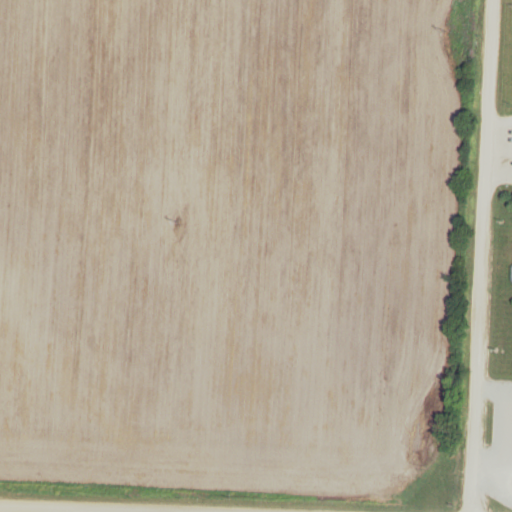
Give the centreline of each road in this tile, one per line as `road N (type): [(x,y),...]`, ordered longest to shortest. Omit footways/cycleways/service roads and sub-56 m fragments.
road 1 (residential): [(473,511),(493,0)]
road 2 (residential): [(0,507),(159,511)]
